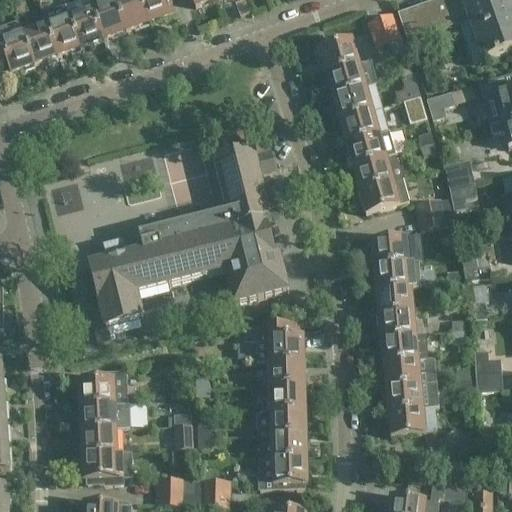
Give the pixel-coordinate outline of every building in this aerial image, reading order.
[(24,5),(22,0),(10,0),(14,11),(24,5)] [(126,37),(127,36),(115,3),(116,3),(114,0),(91,0),(89,1),(92,11),(104,44),(117,40),(116,39),(126,35),(126,37)] [(149,28),(150,28),(139,0),(123,0),(116,3),(115,3),(127,36),(140,32),(139,30),(148,27),(149,28)] [(139,0),(150,28),(151,28),(150,26),(159,23),(160,24),(173,19),(165,0),(139,0)] [(218,3),(219,3),(218,0),(191,0),(196,11),(209,6),(209,5),(218,2),(218,3)] [(472,0),(446,0),(398,17),(408,46),(469,24),(483,64),(511,54),(511,5),(510,0),(489,0),(475,5),(472,0)] [(92,11),(89,1),(66,9),(81,53),(94,48),(93,47),(103,44),(103,45),(104,44),(92,11)] [(81,53),(66,9),(43,18),(46,28),(58,61),(71,56),(72,59),(81,55),(80,53),(81,53)] [(393,19),(380,23),(388,47),(401,43),(393,19)] [(388,47),(380,23),(368,28),(371,35),(376,51),(388,47)] [(58,61),(46,28),(23,36),(35,69),(48,65),(48,63),(57,60),(57,61),(58,61)] [(35,69),(23,36),(0,44),(0,45),(12,78),(25,73),(26,75),(35,72),(34,70),(35,69)] [(405,53),(401,43),(388,47),(391,58),(405,53)] [(324,67),(327,77),(359,68),(352,44),(319,54),(323,68),(324,67)] [(391,58),(388,47),(376,51),(380,62),(391,58)] [(366,91),(359,68),(327,77),(327,79),(326,79),(329,91),(331,91),(333,100),(332,100),(332,101),(366,91)] [(492,85),(452,97),(429,104),(434,125),(446,121),(445,113),(456,109),(495,97),(492,85)] [(496,100),(502,125),(511,121),(511,89),(508,91),(510,96),(496,100)] [(373,115),(366,91),(332,101),(336,114),(337,114),(340,123),(339,124),(339,125),(373,115)] [(406,95),(409,104),(421,101),(418,91),(406,95)] [(424,111),(421,101),(409,104),(411,114),(424,111)] [(382,112),(373,115),(339,125),(343,137),(340,139),(343,148),(346,148),(347,148),(380,138),(389,136),(382,112)] [(511,121),(502,125),(509,153),(511,152),(511,121)] [(389,136),(380,138),(347,148),(347,149),(346,150),(350,161),(351,161),(353,170),(352,171),(353,172),(386,162),(395,160),(397,159),(390,135),(389,136)] [(419,141),(422,151),(434,148),(431,137),(419,141)] [(437,157),(434,148),(422,151),(425,161),(437,157)] [(109,266),(92,270),(90,271),(100,310),(100,311),(91,313),(99,348),(118,343),(115,332),(143,325),(136,298),(237,272),(239,279),(277,270),(268,237),(273,236),(259,179),(275,175),(271,157),(255,161),(253,153),(215,163),(233,234),(162,252),(160,243),(142,248),(144,257),(126,262),(123,251),(107,255),(109,266)] [(395,160),(386,162),(353,172),(356,185),(357,184),(360,194),(359,194),(359,195),(403,183),(404,179),(403,173),(396,164),(395,160)] [(446,171),(450,194),(474,189),(470,166),(446,171)] [(511,180),(485,186),(487,201),(511,196),(511,180)] [(409,206),(403,183),(359,195),(359,196),(361,195),(363,205),(362,205),(366,219),(409,206)] [(479,211),(474,189),(450,194),(452,203),(455,216),(479,211)] [(455,216),(452,203),(416,211),(419,224),(455,217),(455,216)] [(458,229),(455,217),(419,224),(421,235),(448,231),(458,229)] [(374,270),(374,271),(409,268),(419,267),(419,265),(421,262),(421,255),(418,253),(417,241),(398,243),(398,244),(371,246),(373,261),(374,261),(375,270),(374,270)] [(462,260),(467,286),(492,282),(490,269),(482,271),(480,259),(462,260)] [(411,292),(409,268),(374,271),(374,272),(375,272),(376,282),(375,282),(376,295),(411,292)] [(462,287),(461,276),(449,277),(448,288),(462,287)] [(462,297),(462,287),(448,288),(450,298),(462,297)] [(414,316),(411,292),(376,295),(376,296),(378,296),(379,306),(377,306),(379,320),(414,316)] [(485,308),(475,309),(476,321),(486,320),(485,308)] [(416,341),(414,316),(379,320),(379,321),(380,321),(381,330),(380,330),(381,344),(416,341)] [(453,325),(454,337),(466,335),(465,324),(453,325)] [(258,367),(270,367),(304,366),(304,365),(303,365),(303,355),(304,355),(304,341),(291,341),(290,329),(268,330),(244,336),(244,347),(257,346),(258,367)] [(467,345),(466,335),(454,337),(455,346),(467,345)] [(418,365),(416,341),(381,344),(381,345),(382,345),(383,355),(382,355),(383,368),(418,365)] [(196,368),(209,368),(208,363),(210,351),(195,352),(196,368)] [(476,379),(503,377),(501,363),(489,365),(488,356),(475,357),(476,379)] [(175,357),(175,358),(177,369),(190,368),(190,357),(175,357)] [(421,389),(418,365),(383,368),(383,369),(385,369),(386,379),(384,379),(386,393),(421,389)] [(305,380),(304,366),(270,367),(270,391),(305,390),(305,389),(304,389),(303,380),(305,380)] [(458,373),(459,385),(472,384),(471,372),(458,373)] [(80,411),(115,409),(128,408),(127,376),(100,378),(100,385),(79,386),(80,400),(81,400),(81,410),(80,410),(80,411)] [(505,396),(503,377),(476,379),(478,398),(505,396)] [(209,382),(196,382),(197,393),(211,393),(211,392),(209,382)] [(472,393),(472,384),(459,385),(460,394),(472,393)] [(423,414),(421,389),(386,393),(386,394),(387,394),(388,403),(387,403),(388,417),(423,414)] [(305,404),(305,390),(270,391),(271,416),(306,415),(306,414),(304,414),(304,404),(305,404)] [(210,404),(211,393),(197,393),(197,404),(210,404)] [(116,433),(115,409),(80,411),(81,424),(82,424),(83,434),(81,434),(81,435),(116,433)] [(426,438),(423,414),(388,417),(388,418),(390,418),(391,427),(389,428),(391,441),(426,438)] [(306,415),(271,416),(261,416),(261,420),(258,423),(259,433),(262,436),(262,440),(272,440),(306,439),(306,438),(305,438),(305,428),(306,428),(306,415)] [(177,429),(177,431),(192,430),(191,419),(179,419),(177,429)] [(7,430),(6,426),(0,426),(0,450),(8,449),(7,441),(10,441),(9,430),(7,430)] [(192,430),(177,431),(175,431),(176,454),(193,453),(192,430)] [(198,431),(198,432),(198,442),(213,442),(213,441),(211,430),(198,431)] [(118,458),(116,433),(81,435),(82,449),(83,449),(84,458),(82,458),(82,459),(118,458)] [(307,453),(306,439),(272,440),(272,464),(307,463),(307,462),(306,462),(306,453),(307,453)] [(213,452),(213,442),(198,442),(198,452),(213,452)] [(474,457),(474,443),(458,443),(458,457),(474,457)] [(8,453),(8,449),(0,450),(0,473),(10,473),(9,464),(11,464),(11,453),(8,453)] [(130,457),(118,458),(82,459),(80,460),(80,469),(83,470),(84,484),(87,484),(88,489),(105,489),(105,490),(123,489),(123,482),(132,482),(130,457)] [(307,463),(272,464),(259,465),(260,496),(304,494),(304,488),(308,488),(307,463)] [(183,498),(184,485),(157,484),(157,497),(183,498)] [(511,484),(510,484),(510,485),(500,485),(500,497),(511,498),(511,484)] [(193,498),(193,489),(194,485),(184,485),(183,498),(193,498)] [(204,498),(205,485),(194,485),(193,489),(193,498),(204,498)] [(230,486),(205,485),(204,498),(230,499),(230,486)] [(0,490),(0,511),(8,511),(9,511),(11,511),(12,500),(9,500),(10,491),(0,490)] [(438,511),(439,505),(440,505),(442,491),(433,490),(431,506),(391,502),(389,511),(438,511)] [(466,508),(468,494),(442,491),(440,505),(466,508)] [(183,510),(183,498),(157,497),(156,509),(183,510)] [(192,510),(193,498),(183,498),(183,510),(192,510)] [(203,511),(204,498),(193,498),(192,510),(203,511)] [(227,511),(229,511),(230,499),(204,498),(203,511),(227,511)] [(476,500),(476,511),(490,511),(491,508),(491,500),(476,500)]
